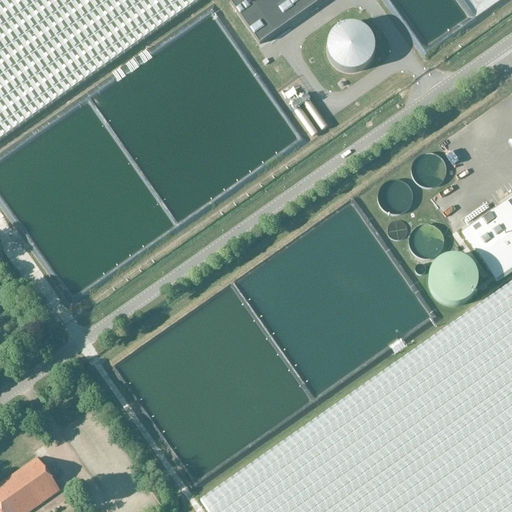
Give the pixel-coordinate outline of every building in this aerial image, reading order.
[(0,0),(0,141),(201,0),(0,0)] [(233,0),(230,2),(259,44),(324,0),(233,0)] [(325,50),(325,52),(325,54),(325,57),(326,59),(326,61),(327,63),(328,65),(329,66),(330,68),(332,70),(333,71),(335,72),(337,74),(339,75),(341,75),(343,76),(345,77),(347,77),(349,77),(351,77),(354,77),(356,76),(358,75),(360,75),(362,74),(363,72),(365,71),(367,70),(368,68),(370,66),(371,65),(372,63),(373,61),(373,59),(374,57),(374,54),(374,52),(374,50),(374,48),(373,46),(373,44),(372,42),(371,40),(370,38),(368,36),(367,35),(365,33),(363,32),(362,31),(360,30),(358,29),(356,28),(354,28),(351,28),(349,28),(347,28),(345,28),(343,28),(341,29),(339,30),(337,31),(335,32),(333,33),(332,35),(330,36),(329,38),(328,40),(327,42),(326,44),(326,46),(325,48),(325,50)] [(280,100),(281,99),(285,107),(302,100),(298,91),(290,94),(287,88),(276,92),(280,100)] [(511,283),(471,312),(200,502),(207,511),(511,511),(511,197),(473,225),(462,233),(496,282),(511,271),(511,283)] [(432,270),(431,272),(429,274),(429,277),(428,280),(428,282),(428,286),(428,288),(429,291),(430,293),(431,296),(433,298),(435,300),(437,302),(440,304),(442,305),(444,306),(447,307),(450,308),(452,308),(455,308),(457,308),(460,307),(463,306),(465,304),(467,303),(470,301),(472,299),(473,297),(475,294),(476,292),(477,289),(477,287),(478,284),(477,282),(477,280),(477,277),(476,275),(476,274),(475,272),(474,271),(473,269),(472,267),(470,266),(469,264),(467,263),(465,261),(463,260),(461,260),(459,259),(457,259),(455,258),(453,258),(450,258),(448,259),(446,259),(443,260),(441,261),(439,262),(438,263),(436,265),(434,266),(433,268),(432,270)] [(0,307),(9,301),(0,287),(0,307)] [(0,511),(31,511),(61,491),(38,460),(0,485),(0,511)]
